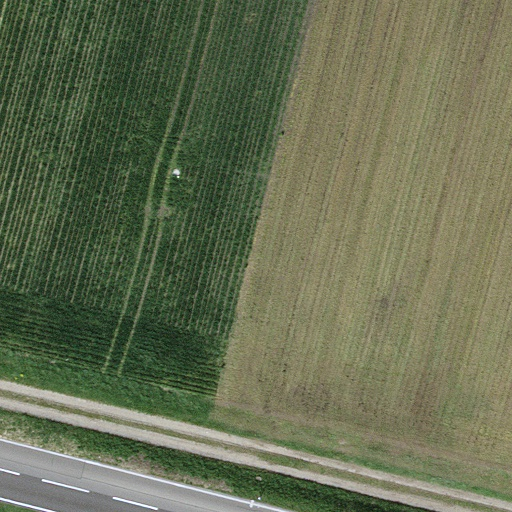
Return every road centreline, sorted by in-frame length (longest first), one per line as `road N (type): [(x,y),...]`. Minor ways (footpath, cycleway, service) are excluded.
road 1 (track): [(431,511),(0,408)]
road 2 (secondary): [(0,470),(163,511)]
